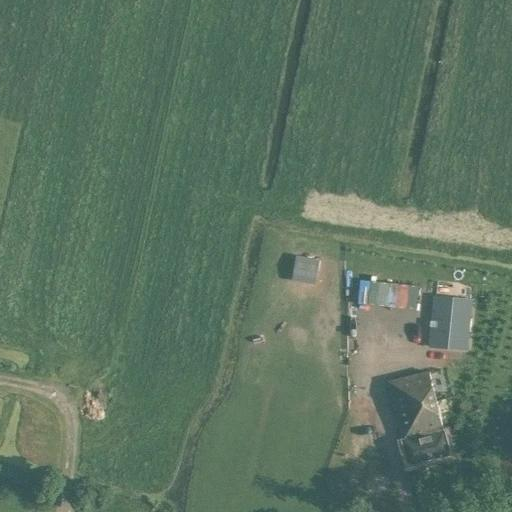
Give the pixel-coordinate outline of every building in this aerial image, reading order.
[(295,248),(292,264),(316,269),(319,252),(295,248)] [(398,285),(437,287),(438,262),(399,260),(398,285)] [(433,288),(428,339),(467,343),(472,292),(433,288)] [(448,446),(427,363),(388,373),(409,456),(448,446)] [(361,468),(359,492),(373,493),(374,469),(361,468)]
